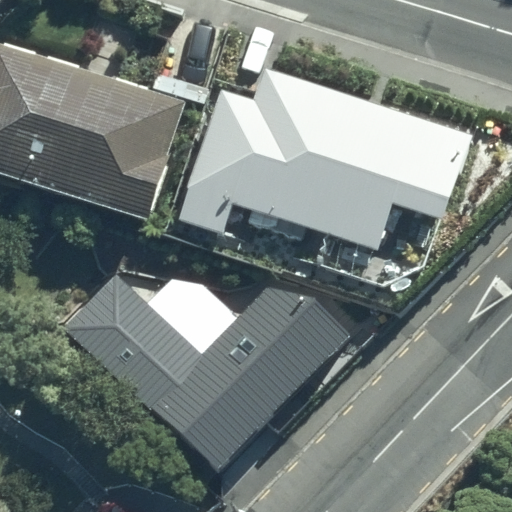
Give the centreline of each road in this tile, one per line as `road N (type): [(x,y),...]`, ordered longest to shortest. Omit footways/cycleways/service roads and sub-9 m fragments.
road 1 (unclassified): [(511,317),(330,511)]
road 2 (secondary): [(511,32),(394,0)]
